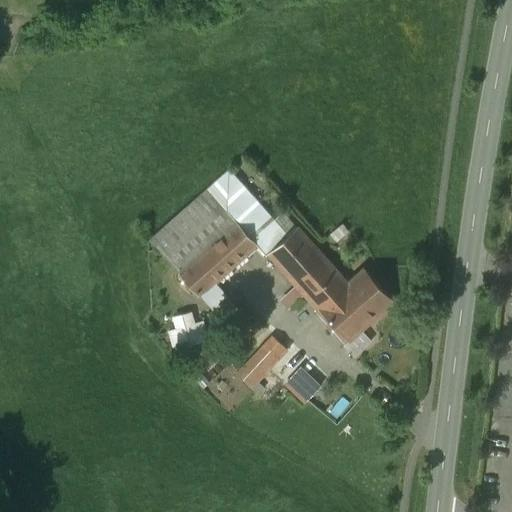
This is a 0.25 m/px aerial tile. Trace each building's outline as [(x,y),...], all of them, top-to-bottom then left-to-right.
[(201,296),(258,246),(208,189),(151,240),(168,260),(201,296)] [(339,291),(347,283),(298,227),(270,252),(338,329),(357,312),(339,291)] [(357,312),(338,329),(349,341),(394,301),(365,268),(347,283),(339,291),(357,312)] [(271,341),(238,375),(251,388),(285,354),(271,341)] [(301,371),(288,385),(296,393),(306,402),(319,388),(301,371)]
